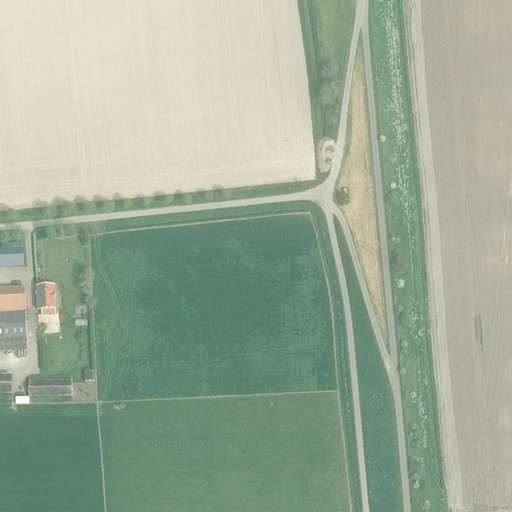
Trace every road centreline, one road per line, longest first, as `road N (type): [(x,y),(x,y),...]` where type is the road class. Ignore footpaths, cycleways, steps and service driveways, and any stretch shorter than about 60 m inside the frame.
road 1 (unclassified): [(393,377),(363,0)]
road 2 (unclassified): [(324,193),(0,226)]
road 3 (unclassified): [(366,511),(350,327),(324,193)]
road 4 (unclassified): [(393,377),(340,217),(324,193)]
road 5 (unclassified): [(324,193),(362,0)]
road 6 (unclassified): [(406,511),(393,377)]
